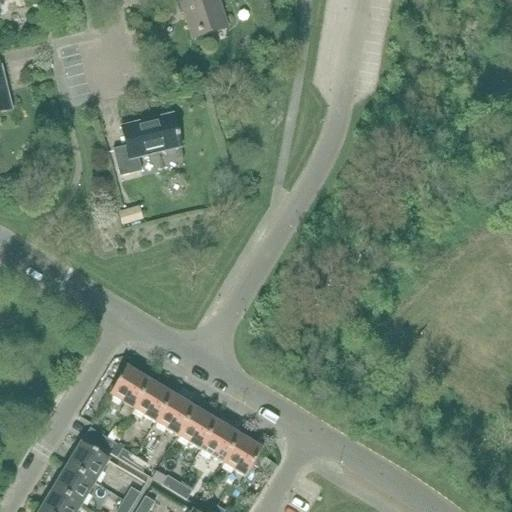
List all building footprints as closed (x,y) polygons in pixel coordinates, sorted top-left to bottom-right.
[(215,0),(182,0),(181,1),(194,41),(226,31),(215,0)] [(0,114),(11,112),(4,81),(0,68),(0,67),(0,114)] [(137,159),(180,148),(173,117),(121,130),(126,148),(112,151),(119,178),(140,173),(137,159)] [(121,227),(142,220),(139,208),(118,214),(121,227)] [(131,411),(148,383),(126,369),(109,397),(131,411)] [(154,425),(171,397),(148,383),(131,411),(154,425)] [(176,438),(193,410),(171,397),(154,425),(176,438)] [(198,452),(215,423),(193,410),(176,438),(198,452)] [(221,466),(238,437),(215,423),(198,452),(221,466)] [(113,445),(111,444),(89,430),(83,440),(107,455),(113,445)] [(244,480),(262,451),(238,437),(221,466),(244,480)] [(95,485),(108,462),(80,445),(67,468),(95,485)] [(128,466),(134,457),(113,445),(107,455),(128,466)] [(134,457),(128,466),(141,474),(147,465),(134,457)] [(81,507),(95,485),(67,468),(53,490),(81,507)] [(173,493),(178,484),(167,477),(161,486),(173,493)] [(178,484),(173,493),(186,501),(192,492),(178,484)] [(289,496),(307,506),(314,494),(295,484),(289,496)] [(123,502),(132,507),(139,495),(130,489),(123,502)] [(78,511),(81,507),(53,490),(39,511),(78,511)] [(137,511),(139,511),(148,511),(154,503),(145,498),(137,511)] [(128,511),(132,507),(123,502),(116,511),(128,511)]
